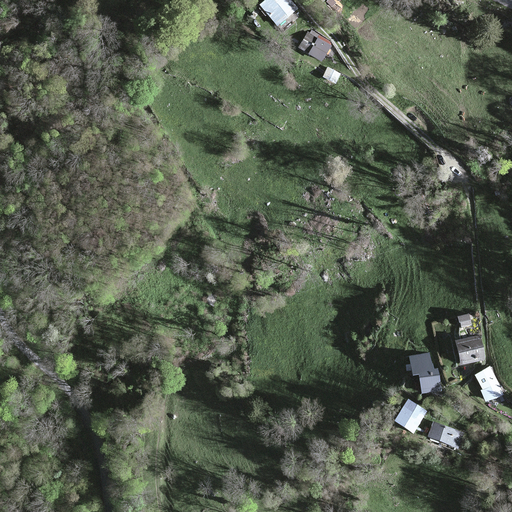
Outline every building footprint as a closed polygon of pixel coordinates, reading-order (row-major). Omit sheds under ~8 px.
[(295,8),(288,0),(267,0),(263,4),(278,22),(295,8)] [(300,48),(309,53),(318,39),(308,33),(300,48)] [(322,60),(330,46),(318,39),(309,53),(322,60)] [(340,73),(328,68),(324,76),(335,82),(340,73)] [(480,336),(458,341),(463,363),(484,358),(480,336)] [(428,353),(411,357),(414,374),(420,373),(424,392),(440,388),(437,369),(431,370),(428,353)] [(490,368),(477,375),(484,390),(482,391),(487,401),(502,394),(490,368)] [(426,411),(409,401),(397,420),(414,431),(426,411)] [(463,433),(435,423),(430,436),(458,446),(463,433)]
